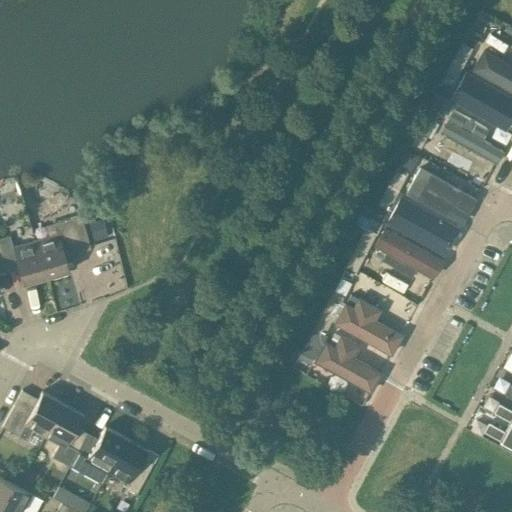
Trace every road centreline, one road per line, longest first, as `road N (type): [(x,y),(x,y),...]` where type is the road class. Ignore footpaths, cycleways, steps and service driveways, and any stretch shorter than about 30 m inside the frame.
road 1 (residential): [(0,378),(18,346),(269,480)]
road 2 (residential): [(511,211),(494,213),(395,383)]
